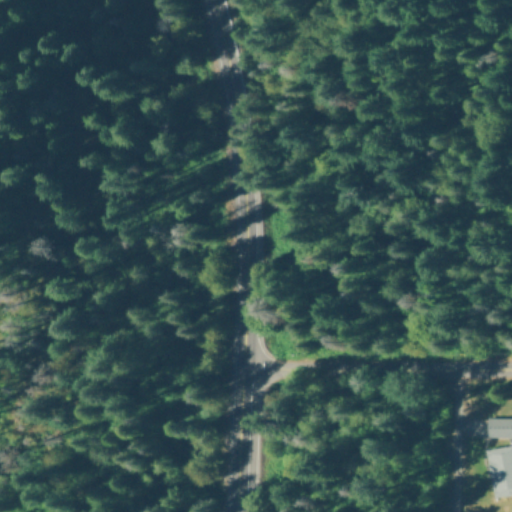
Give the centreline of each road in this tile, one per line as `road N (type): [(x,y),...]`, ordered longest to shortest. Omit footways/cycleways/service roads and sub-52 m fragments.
road 1 (trunk): [(209,0),(234,103),(247,261),(238,511)]
road 2 (residential): [(511,372),(246,373)]
